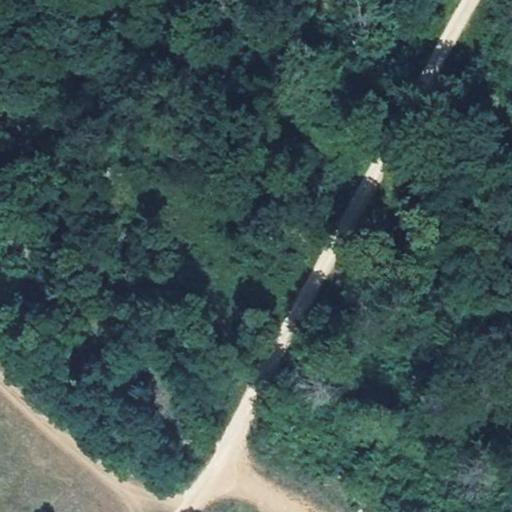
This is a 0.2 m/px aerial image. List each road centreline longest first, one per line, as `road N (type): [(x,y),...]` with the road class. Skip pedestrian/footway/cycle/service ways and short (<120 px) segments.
road 1 (track): [(488,0),(355,246),(221,456)]
road 2 (track): [(153,511),(0,368)]
